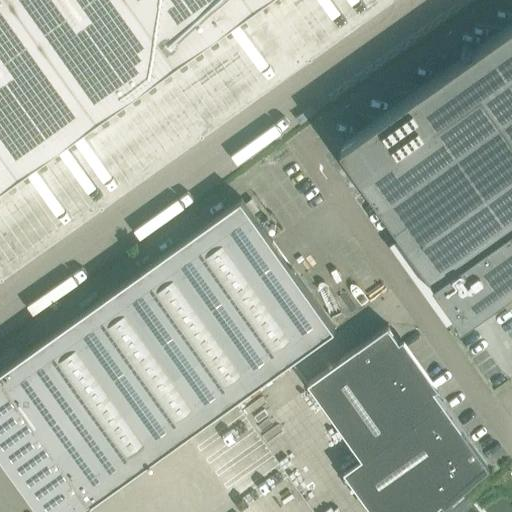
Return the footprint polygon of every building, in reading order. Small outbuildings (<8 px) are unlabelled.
[(0,0),(0,186),(3,185),(7,182),(159,73),(163,70),(249,9),(253,6),(261,0),(0,0)] [(511,21),(479,45),(342,143),(436,275),(435,276),(465,318),(466,316),(467,316),(466,314),(479,305),(495,294),(500,290),(495,284),(497,283),(511,272),(511,21)] [(69,321),(0,369),(0,450),(43,511),(76,511),(335,328),(330,321),(291,267),(272,240),(242,197),(69,321)] [(388,324),(308,382),(362,457),(442,400),(388,324)] [(363,459),(343,473),(371,511),(430,511),(464,483),(479,470),(487,463),(485,460),(479,452),(442,400),(362,457),(363,459)]
